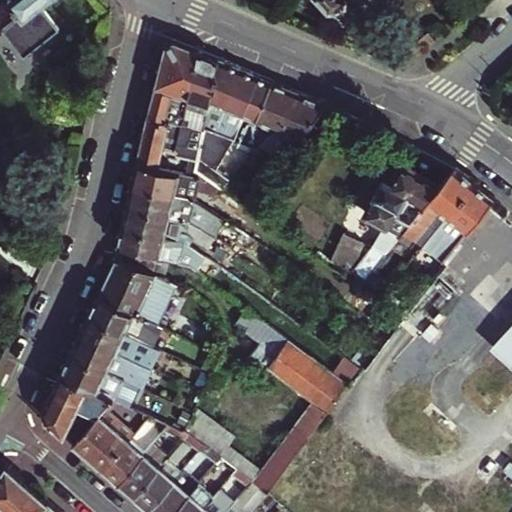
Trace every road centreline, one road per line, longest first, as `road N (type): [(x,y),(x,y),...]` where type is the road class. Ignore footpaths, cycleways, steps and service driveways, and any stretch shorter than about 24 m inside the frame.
road 1 (residential): [(1,417),(79,256),(149,0)]
road 2 (secondary): [(171,0),(426,108)]
road 3 (residential): [(109,511),(1,417)]
